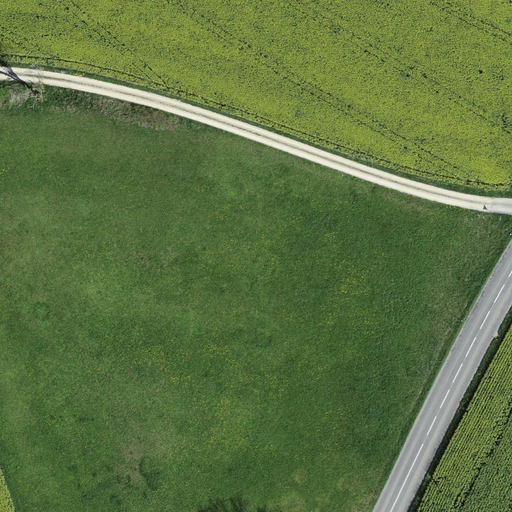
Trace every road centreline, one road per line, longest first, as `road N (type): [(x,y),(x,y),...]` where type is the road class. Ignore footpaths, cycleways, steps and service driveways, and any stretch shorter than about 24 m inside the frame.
road 1 (track): [(0,73),(134,94),(381,177),(511,205)]
road 2 (primary): [(391,511),(511,271)]
